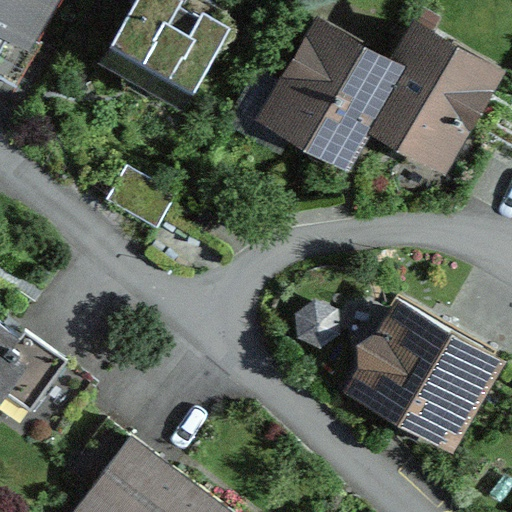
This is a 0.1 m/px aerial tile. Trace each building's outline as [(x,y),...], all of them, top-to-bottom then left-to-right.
[(0,0),(0,35),(25,50),(52,0),(0,0)] [(175,105),(230,7),(218,0),(123,0),(91,59),(175,105)] [(343,167),(364,128),(402,62),(386,53),(310,11),(252,117),(343,167)] [(502,67),(408,14),(386,53),(402,62),(364,128),(442,172),(502,67)] [(155,223),(176,187),(124,157),(104,193),(155,223)] [(438,443),(493,351),(384,288),(365,321),(340,334),(344,357),(330,382),(438,443)] [(24,314),(20,319),(0,305),(0,399),(20,414),(68,345),(24,314)] [(260,511),(130,419),(63,511),(260,511)]
